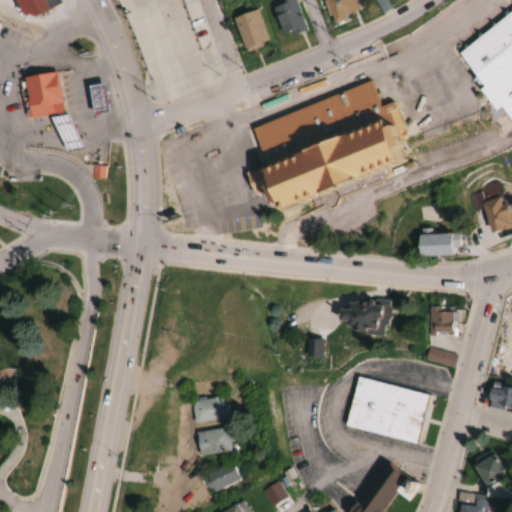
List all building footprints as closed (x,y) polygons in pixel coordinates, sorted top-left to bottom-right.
[(31,0),(40,14),(59,3),(57,0),(31,0)] [(280,38),(303,30),(293,0),(283,0),(269,5),(280,38)] [(319,0),(329,24),(359,12),(354,0),(319,0)] [(511,5),(450,51),(502,122),(511,114),(511,5)] [(241,51),(266,44),(256,10),(231,17),(241,51)] [(81,108),(75,68),(55,71),(62,111),(81,108)] [(245,132),(258,166),(241,174),(250,196),(257,193),(271,212),(400,164),(382,116),(393,113),(389,102),(376,106),(367,79),(245,132)] [(99,84),(86,86),(91,112),(104,109),(99,84)] [(510,224),(499,190),(474,198),(486,232),(510,224)] [(414,233),(414,256),(447,256),(447,233),(414,233)] [(511,289),(501,297),(511,313),(511,289)] [(385,301),(343,298),(342,309),(335,309),(335,320),(343,320),(342,332),(384,335),(385,301)] [(426,307),(426,333),(453,333),(453,307),(426,307)] [(319,356),(319,338),(305,338),(305,356),(319,356)] [(450,368),(454,355),(426,346),(422,359),(450,368)] [(353,377),(342,427),(414,443),(425,393),(353,377)] [(511,387),(490,380),(483,404),(511,412),(511,387)] [(224,420),(224,403),(219,404),(218,397),(188,398),(189,422),(224,420)] [(195,456),(228,450),(223,427),(190,433),(195,456)] [(511,472),(504,459),(496,464),(489,452),(469,464),(481,484),(497,475),(499,480),(511,472)] [(210,494),(236,476),(226,461),(199,479),(210,494)] [(417,484),(381,461),(349,511),(379,511),(392,492),(407,501),(417,484)] [(459,502),(457,511),(488,511),(491,498),(462,494),(461,502),(459,502)] [(246,511),(238,500),(219,511),(246,511)]
